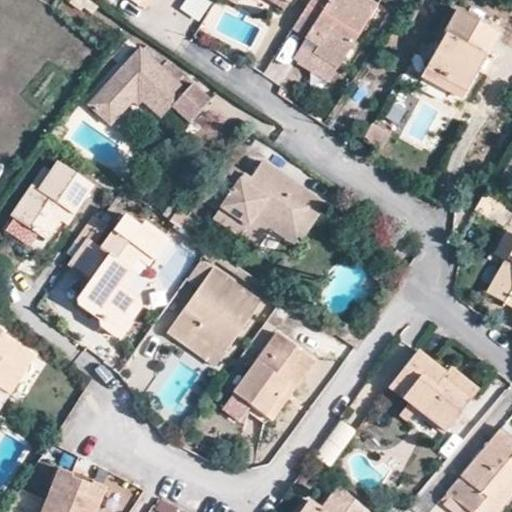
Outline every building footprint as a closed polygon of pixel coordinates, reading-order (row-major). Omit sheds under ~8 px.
[(198,22),(213,0),(185,0),(179,9),(198,22)] [(266,0),(285,11),(289,3),(284,0),(266,0)] [(312,29),(323,36),(319,46),(315,52),(340,67),(378,6),(367,0),(327,0),(327,1),(326,0),(309,0),(308,3),(292,27),(307,37),(312,29)] [(463,91),(464,91),(475,71),(483,57),(497,33),(456,11),(424,69),(436,76),(463,91)] [(331,82),(340,67),(315,52),(319,44),(323,36),(312,29),(307,37),(293,57),(331,82)] [(138,95),(144,101),(161,116),(171,104),(185,88),(138,46),(87,103),(111,124),(133,100),(138,96),(138,95)] [(490,61),(483,57),(475,71),(482,75),(490,61)] [(237,64),(248,72),(252,65),(241,58),(237,64)] [(436,76),(424,69),(420,76),(432,83),(436,76)] [(463,91),(436,76),(432,83),(460,98),(463,91)] [(185,88),(171,104),(190,121),(210,98),(191,81),(185,88)] [(138,105),(144,101),(138,95),(138,96),(133,100),(138,105)] [(171,104),(161,116),(180,132),(190,121),(171,104)] [(56,121),(46,135),(56,141),(66,128),(56,121)] [(362,138),(380,148),(388,132),(371,122),(362,138)] [(303,219),(311,225),(325,205),(303,189),(300,193),(298,194),(286,197),(286,196),(283,175),(283,173),(262,159),(250,177),(225,161),(201,196),(219,208),(213,216),(257,248),(271,229),(276,232),(276,231),(282,222),(302,219),(303,219)] [(40,189),(33,184),(11,217),(47,240),(60,221),(67,211),(74,216),(93,186),(57,163),(52,171),(40,189)] [(44,167),(33,184),(40,189),(52,171),(44,167)] [(296,183),(283,173),(283,175),(286,196),(286,197),(298,194),(300,193),(303,189),(296,183)] [(493,207),(502,212),(509,199),(487,187),(474,210),(488,217),(493,207)] [(68,225),(74,216),(67,211),(60,221),(61,221),(68,225)] [(136,296),(126,288),(135,275),(129,270),(139,256),(151,264),(168,238),(144,221),(139,226),(124,216),(101,249),(93,244),(107,224),(100,218),(67,263),(90,280),(77,298),(78,307),(85,311),(92,311),(97,314),(99,330),(111,338),(120,336),(140,309),(136,296)] [(296,246),(311,225),(303,219),(302,219),(282,222),(276,231),(276,232),(296,246)] [(509,294),(511,295),(511,230),(508,228),(493,253),(506,260),(488,293),(505,303),(509,294)] [(201,256),(215,265),(222,255),(209,246),(201,256)] [(202,342),(222,356),(258,305),(236,288),(212,271),(168,333),(182,345),(191,334),(202,342)] [(277,306),(284,297),(271,288),(265,297),(277,306)] [(0,388),(10,394),(34,355),(0,334),(2,331),(0,329),(0,388)] [(292,386),(293,387),(314,358),(277,331),(259,357),(253,365),(234,391),(251,403),(266,414),(287,383),(292,386)] [(215,367),(222,356),(202,342),(191,334),(182,345),(195,353),(215,367)] [(441,377),(445,371),(431,360),(417,350),(388,387),(408,402),(399,414),(406,419),(415,408),(444,431),(470,398),(441,377)] [(23,379),(33,384),(44,363),(33,358),(23,379)] [(450,367),(445,371),(441,377),(470,398),(477,390),(477,389),(450,367)] [(291,389),(293,387),(292,386),(287,383),(266,414),(271,417),(287,395),(291,389)] [(337,420),(316,460),(332,468),(353,429),(337,420)] [(511,463),(508,461),(511,455),(511,436),(501,427),(501,428),(447,492),(471,511),(495,511),(511,492),(511,463)] [(70,478),(71,474),(58,469),(45,501),(40,511),(94,511),(104,488),(91,482),(88,486),(70,478)] [(91,482),(71,474),(70,478),(88,486),(91,482)] [(367,511),(338,488),(321,511),(308,502),(300,511),(367,511)]
